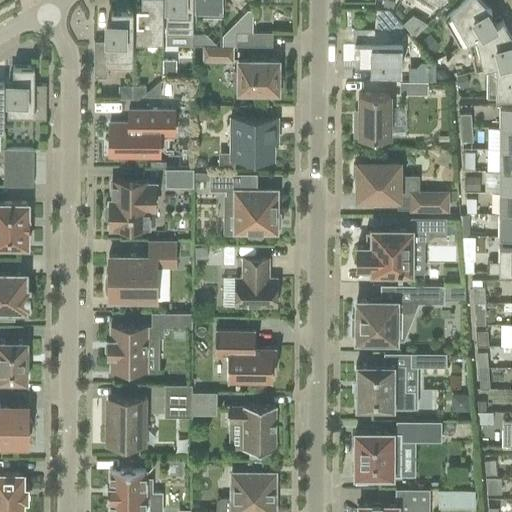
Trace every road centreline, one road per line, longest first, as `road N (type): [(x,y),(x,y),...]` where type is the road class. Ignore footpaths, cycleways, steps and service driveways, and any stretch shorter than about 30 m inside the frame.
road 1 (residential): [(312,511),(316,0)]
road 2 (residential): [(64,511),(67,59),(43,15)]
